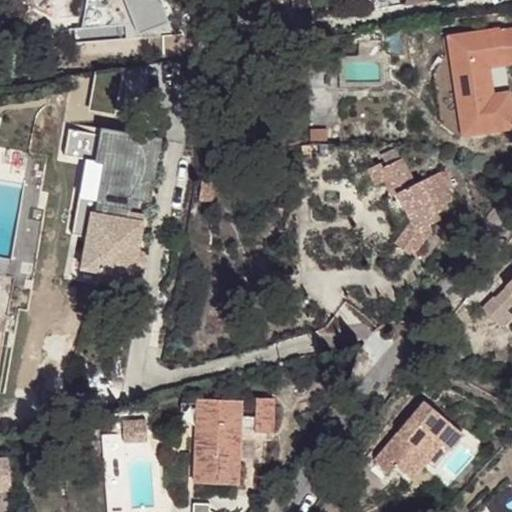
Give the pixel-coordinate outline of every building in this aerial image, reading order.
[(488,66),(487,60),(504,58),(503,50),(511,48),(511,28),(500,30),(500,28),(447,36),(462,136),(511,128),(511,109),(509,91),(492,94),(488,66)] [(262,30),(236,30),(237,51),(262,47),(262,30)] [(504,58),(487,60),(488,66),(511,62),(511,48),(503,50),(504,58)] [(75,131),(71,158),(84,160),(73,235),(85,237),(81,268),(134,276),(135,271),(138,249),(144,214),(129,211),(131,197),(146,199),(155,144),(75,131)] [(380,151),(387,166),(381,168),(379,163),(369,168),(377,184),(385,180),(392,196),(398,193),(411,221),(394,244),(411,257),(431,232),(428,225),(439,219),(436,214),(447,209),(445,204),(454,200),(441,172),(415,184),(402,158),(401,159),(394,144),(380,151)] [(216,183),(202,181),(199,200),(213,202),(216,183)] [(142,251),(138,249),(135,271),(137,271),(143,268),(146,262),(146,259),(144,253),(142,251)] [(482,308),(501,327),(511,316),(511,315),(494,297),(482,308)] [(257,398),(256,417),(255,432),(272,433),(274,399),(257,398)] [(242,401),(197,399),(194,483),(239,484),(241,432),(241,417),(242,401)] [(406,475),(436,439),(448,450),(462,433),(424,401),(374,461),(389,474),(395,466),(406,475)] [(117,412),(105,413),(105,429),(117,429),(117,412)] [(256,417),(241,417),(241,432),(255,432),(256,417)] [(145,420),(123,421),(124,442),(146,441),(145,420)] [(102,436),(107,511),(123,511),(118,434),(103,435),(102,436)] [(433,467),(448,450),(436,439),(406,475),(411,479),(426,461),(433,467)] [(0,489),(9,488),(6,456),(0,456),(0,489)] [(210,503),(193,503),(193,511),(211,511),(209,510),(210,503)]
